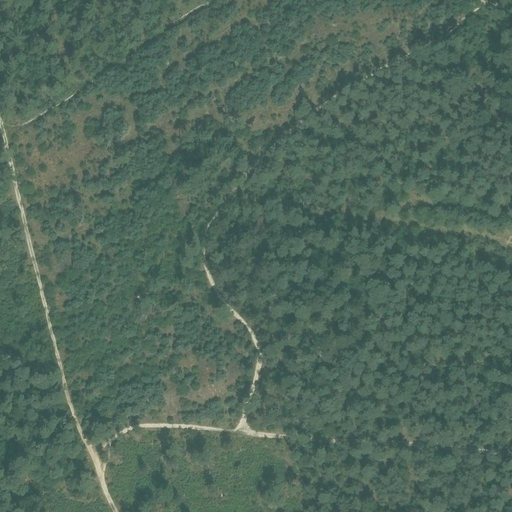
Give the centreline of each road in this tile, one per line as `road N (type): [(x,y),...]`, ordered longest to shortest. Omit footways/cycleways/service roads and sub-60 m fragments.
road 1 (track): [(92,452),(69,403),(0,119)]
road 2 (track): [(240,431),(511,454)]
road 3 (track): [(240,431),(138,426),(92,452)]
